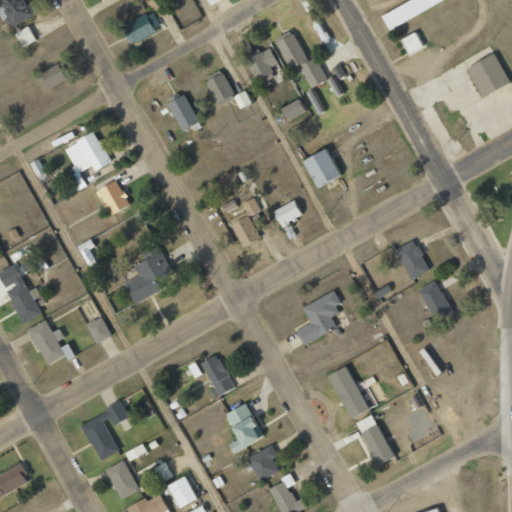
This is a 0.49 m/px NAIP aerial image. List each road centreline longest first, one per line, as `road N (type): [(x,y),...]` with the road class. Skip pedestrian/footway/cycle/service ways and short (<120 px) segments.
road 1 (residential): [(0,437),(511,143)]
road 2 (residential): [(357,511),(69,0)]
road 3 (tertiary): [(511,288),(343,0)]
road 4 (residential): [(272,0),(0,154)]
road 5 (residential): [(94,511),(0,346)]
road 6 (residential): [(364,511),(511,426)]
